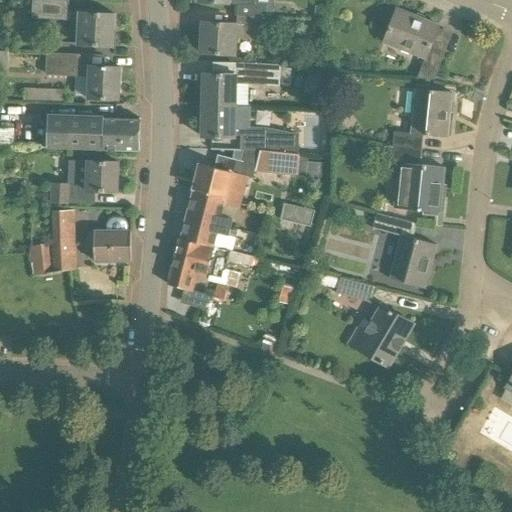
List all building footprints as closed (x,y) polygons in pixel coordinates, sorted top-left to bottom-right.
[(70,1),(47,0),(33,0),(32,19),(69,21),(80,21),(78,45),(114,47),(116,15),(80,13),(69,13),(70,1)] [(238,17),(244,18),(267,19),(267,6),(258,6),(258,0),(199,0),(199,3),(238,6),(238,17)] [(316,7),(315,20),(328,20),(329,8),(316,7)] [(445,53),(431,47),(440,26),(397,9),(384,43),(425,59),(418,78),(434,80),(445,53)] [(267,19),(244,18),(244,25),(203,23),(201,53),(235,56),(236,39),(265,41),(267,19)] [(9,52),(0,52),(0,68),(8,69),(9,52)] [(78,55),(48,54),(47,74),(77,76),(77,75),(89,76),(88,99),(119,100),(120,68),(90,66),(90,67),(78,66),(78,55)] [(281,68),(281,65),(243,64),(242,78),(236,78),(237,75),(204,74),(203,106),(236,107),(249,107),(249,85),(280,86),(280,84),(281,68)] [(292,69),(281,68),(280,84),(291,85),(292,69)] [(25,100),(40,101),(41,89),(25,89),(25,100)] [(393,148),(422,151),(423,136),(448,138),(452,93),(416,89),(412,134),(394,133),(393,148)] [(236,107),(203,106),(202,137),(235,138),(235,137),(241,137),(241,151),(246,151),(272,152),(300,155),(301,133),(290,133),(268,128),(248,128),(248,129),(236,129),(236,107)] [(140,120),(138,120),(49,117),(48,149),(139,152),(140,120)] [(420,166),(422,151),(393,148),(392,148),(391,164),(399,165),(395,209),(423,212),(423,216),(443,218),(444,202),(441,202),(445,168),(420,166)] [(272,152),(246,151),(243,162),(218,156),(215,169),(199,165),(193,190),(194,190),(193,193),(224,201),(239,205),(247,173),(252,175),(253,171),(298,176),(300,157),(300,155),(272,152)] [(298,176),(306,177),(308,162),(308,158),(300,157),(298,176)] [(69,185),(53,184),(52,203),(95,205),(95,192),(117,193),(118,163),(88,162),(70,161),(69,185)] [(221,213),(224,201),(193,193),(181,240),(227,251),(232,233),(228,232),(232,215),(221,213)] [(279,236),(307,238),(310,207),(281,205),(279,236)] [(74,213),(55,213),(57,273),(71,271),(76,270),(74,213)] [(373,229),(402,237),(390,280),(425,289),(437,245),(413,239),(417,224),(377,213),(373,229)] [(94,250),(94,262),(132,261),(131,232),(87,233),(88,250),(94,250)] [(227,251),(181,240),(180,239),(169,285),(189,290),(194,271),(211,276),(221,278),(223,268),(227,251)] [(29,246),(30,251),(31,266),(32,276),(53,274),(53,272),(50,243),(29,246)] [(259,260),(232,253),(230,252),(228,260),(257,268),(259,260)] [(335,293),(351,298),(371,303),(375,286),(339,276),(335,293)] [(224,301),(228,286),(218,283),(215,293),(213,292),(211,297),(224,301)] [(389,368),(414,325),(381,305),(365,333),(358,328),(348,344),(389,368)] [(266,338),(261,350),(273,354),(277,343),(266,338)]
